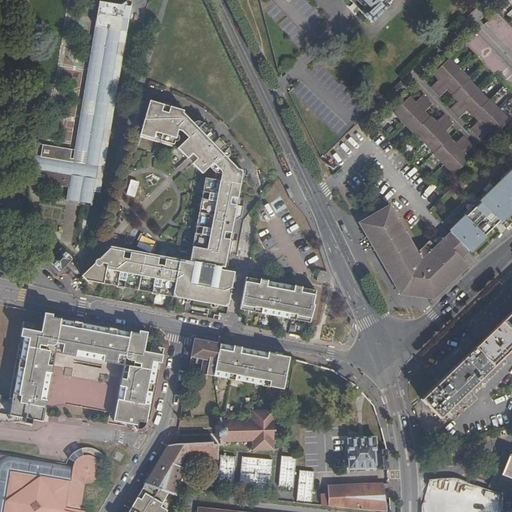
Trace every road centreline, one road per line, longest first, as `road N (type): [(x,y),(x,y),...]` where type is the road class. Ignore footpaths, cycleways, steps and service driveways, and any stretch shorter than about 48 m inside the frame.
road 1 (residential): [(304,174),(493,0)]
road 2 (residential): [(181,325),(387,365)]
road 3 (secondary): [(387,365),(304,174)]
road 4 (residential): [(111,511),(164,422),(181,325)]
road 5 (secondary): [(304,174),(220,0)]
road 6 (tertiary): [(387,365),(511,249)]
road 7 (residential): [(0,168),(28,268),(61,304)]
road 8 (secondary): [(410,511),(410,467),(387,365)]
road 9 (residential): [(61,304),(181,325)]
